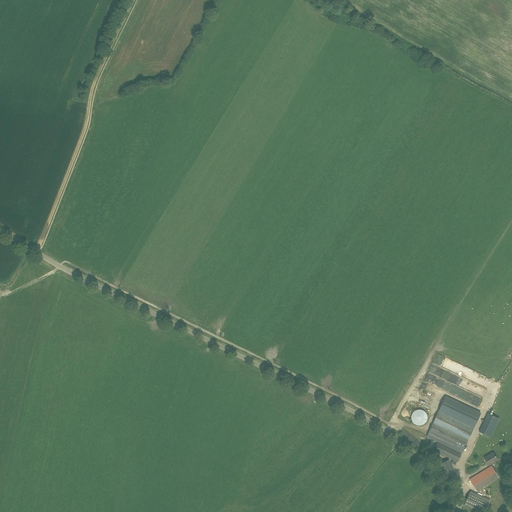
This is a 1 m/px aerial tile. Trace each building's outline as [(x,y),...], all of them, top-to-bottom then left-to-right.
[(427,437),(462,453),(480,414),(445,397),(438,413),(427,437)] [(426,421),(427,420),(427,417),(427,415),(426,414),(425,413),(425,412),(423,411),(422,410),(420,410),(419,410),(417,410),(416,410),(414,411),(413,413),(412,414),(412,415),(411,417),(411,418),(411,420),(412,421),(413,423),(414,423),(415,425),(416,425),(418,426),(420,426),(422,425),(423,425),(424,424),(425,423),(426,421)] [(492,437),(500,417),(489,412),(480,432),(492,437)] [(461,454),(437,443),(433,451),(458,462),(461,454)] [(488,465),(498,460),(493,453),(484,458),(488,465)] [(446,483),(457,477),(448,460),(437,466),(446,483)] [(477,492),(499,478),(492,466),(470,480),(477,492)] [(484,511),(490,500),(471,491),(464,506),(476,511),(484,511)]
